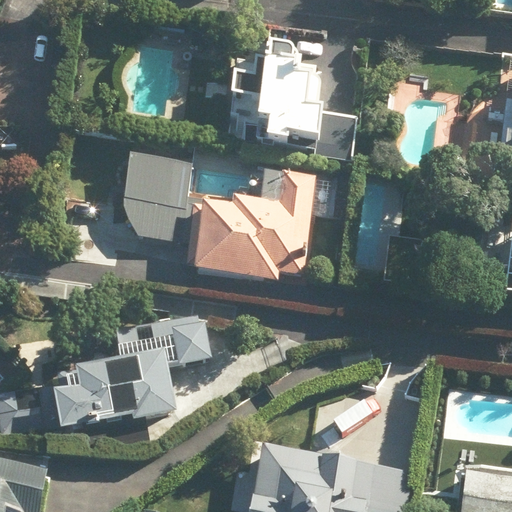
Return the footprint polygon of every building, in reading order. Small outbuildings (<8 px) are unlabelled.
[(322,119),(325,73),(303,71),(304,55),(274,54),(273,67),(258,66),(257,84),(236,83),(234,107),(267,109),(266,132),(271,132),(270,151),(294,153),(294,147),(317,148),(317,161),(358,163),(361,121),(322,119)] [(511,75),(507,75),(467,119),(465,164),(511,166),(511,75)] [(122,243),(192,251),(197,207),(198,207),(195,231),(204,232),(199,284),(282,293),(283,285),(297,287),(300,268),(312,269),(322,183),(307,181),(306,190),(289,188),(288,196),(265,193),(263,209),(233,206),(234,200),(201,197),(202,193),(199,192),(202,165),(132,157),(122,243)] [(511,269),(508,303),(511,303),(511,221),(487,219),(482,266),(511,269)] [(457,241),(421,239),(420,252),(456,255),(457,241)] [(175,348),(181,374),(213,367),(203,321),(121,340),(125,359),(175,348)] [(164,358),(79,378),(83,394),(55,400),(64,443),(177,418),(164,358)] [(0,383),(11,374),(0,361),(0,383)] [(0,400),(0,420),(4,441),(44,434),(37,394),(0,400)] [(410,511),(416,475),(266,449),(255,511),(410,511)] [(0,511),(49,511),(55,476),(0,468),(0,511)] [(511,511),(511,473),(470,470),(466,511),(511,511)]
